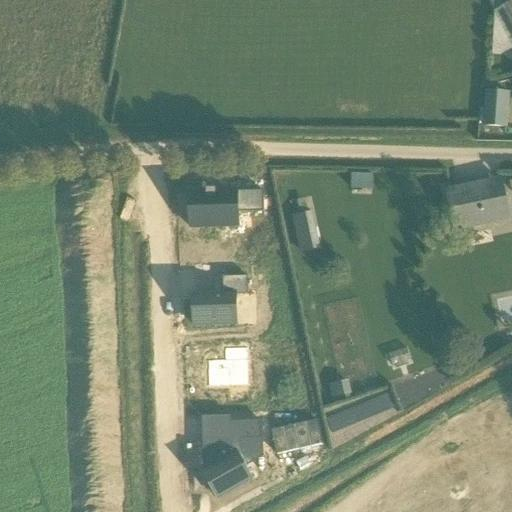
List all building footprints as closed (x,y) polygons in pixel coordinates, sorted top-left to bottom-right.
[(496,13),(492,53),(502,54),(511,49),(511,32),(507,35),(496,13)] [(485,91),(483,127),(508,128),(510,92),(485,91)] [(508,219),(499,180),(448,192),(456,230),(508,219)] [(237,191),(189,192),(191,228),(238,226),(238,213),(264,212),(263,191),(237,192),(237,191)] [(313,212),(292,216),(295,230),(316,226),(313,212)] [(223,294),(193,295),(194,326),(237,325),(236,296),(248,295),(247,277),(222,278),(223,294)] [(225,360),(207,361),(207,363),(208,363),(209,386),(208,386),(208,387),(250,386),(250,385),(248,385),(247,361),(249,361),(249,360),(247,360),(247,348),(225,349),(225,360)] [(506,413),(479,428),(496,457),(511,447),(511,392),(499,400),(506,413)] [(206,471),(202,473),(217,499),(251,480),(245,468),(249,466),(241,451),(241,440),(261,439),(261,421),(230,422),(231,439),(205,440),(206,471)] [(447,473),(424,490),(440,511),(468,511),(473,509),(447,473)]
